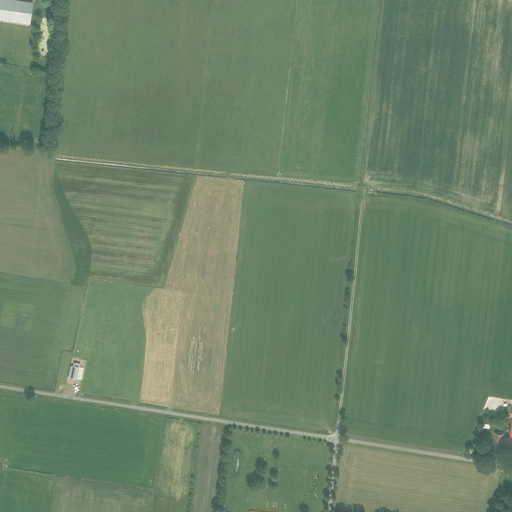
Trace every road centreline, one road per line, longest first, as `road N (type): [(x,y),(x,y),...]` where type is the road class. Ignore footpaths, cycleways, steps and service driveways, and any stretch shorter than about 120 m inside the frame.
road 1 (unclassified): [(337,439),(0,386)]
road 2 (track): [(338,426),(365,185)]
road 3 (unclassified): [(511,466),(337,439)]
